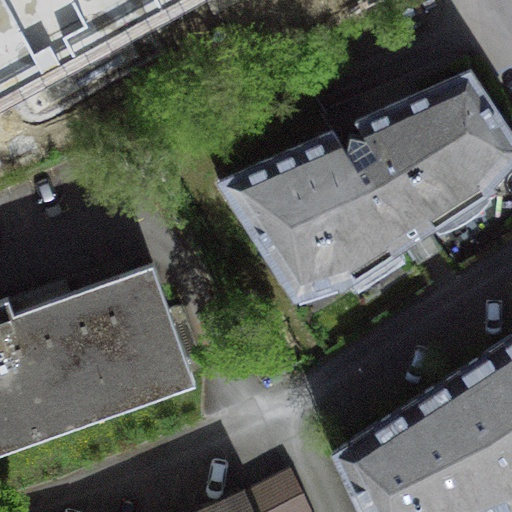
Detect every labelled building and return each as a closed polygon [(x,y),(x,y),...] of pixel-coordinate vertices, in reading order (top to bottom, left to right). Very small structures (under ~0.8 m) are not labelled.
[(0,0),(0,155),(98,111),(73,62),(149,22),(137,0),(0,0)] [(137,0),(149,22),(73,62),(98,111),(347,0),(137,0)] [(331,129),(218,179),(294,298),(341,287),(492,189),(492,182),(511,161),(511,132),(470,69),(354,118),(366,136),(350,133),(346,149),(331,129)] [(0,449),(193,381),(151,261),(13,310),(7,295),(0,297),(0,449)] [(511,511),(511,332),(331,449),(361,511),(511,511)] [(306,511),(288,474),(203,511),(306,511)]
